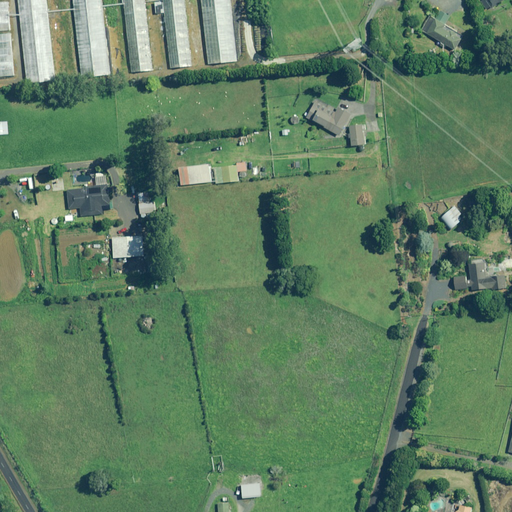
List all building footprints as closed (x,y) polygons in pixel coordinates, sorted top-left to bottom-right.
[(16,0),(23,76),(52,74),(45,0),(16,0)] [(98,0),(71,0),(78,74),(105,72),(98,0)] [(119,0),(126,68),(149,66),(142,0),(119,0)] [(187,62),(181,0),(159,0),(166,64),(187,62)] [(227,0),(198,0),(203,57),(233,55),(227,0)] [(504,0),(482,0),(481,1),(487,10),(491,7),(492,9),(504,0)] [(425,7),(422,5),(416,13),(419,15),(425,7)] [(439,45),(445,49),(447,45),(456,50),(466,32),(448,21),(451,16),(440,10),(435,18),(430,15),(421,30),(441,42),(439,45)] [(7,30),(0,30),(0,68),(10,67),(7,30)] [(339,135),(350,114),(339,107),(338,110),(317,98),(306,118),(339,135)] [(300,121),(300,120),(300,119),(299,119),(299,118),(299,117),(298,117),(297,116),(296,116),(295,116),(294,116),(293,116),(293,117),(292,117),(292,118),(291,119),(291,120),(291,121),(291,122),(292,122),(292,123),(293,123),(293,124),(294,124),(295,124),(296,124),(297,124),(298,123),(299,123),(299,122),(300,121)] [(0,121),(0,134),(9,134),(8,121),(0,121)] [(364,124),(349,126),(350,134),(348,134),(349,138),(351,138),(352,147),(366,145),(364,124)] [(216,184),(239,182),(238,171),(247,170),(246,162),(237,162),(237,165),(215,166),(216,184)] [(213,182),(210,163),(180,168),(182,186),(213,182)] [(110,204),(107,184),(67,190),(70,209),(80,208),(81,217),(103,214),(102,205),(110,204)] [(150,202),(149,190),(138,191),(139,203),(150,202)] [(141,214),(141,218),(146,218),(145,214),(156,213),(156,202),(150,202),(139,203),(139,214),(141,214)] [(462,221),(456,214),(447,222),(453,229),(462,221)] [(143,237),(112,238),(112,258),(143,257),(143,237)] [(506,289),(504,276),(486,277),(485,263),(469,264),(471,279),(466,280),(466,276),(454,277),(455,290),(466,289),(466,287),(471,287),(472,292),(506,289)] [(261,497),(260,483),(242,484),(243,498),(261,497)] [(218,511),(229,511),(229,502),(227,502),(227,497),(223,497),(223,503),(218,503),(218,511)] [(455,511),(471,511),(473,507),(471,503),(455,511)]
